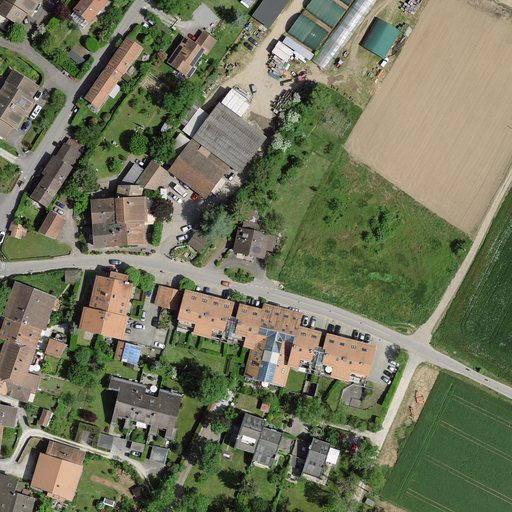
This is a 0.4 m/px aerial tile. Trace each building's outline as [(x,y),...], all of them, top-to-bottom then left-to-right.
[(6,0),(8,1),(0,13),(20,26),(28,13),(32,16),(42,0),(6,0)] [(84,0),(74,12),(88,23),(107,0),(84,0)] [(265,0),(255,14),(273,27),(292,0),(265,0)] [(337,26),(349,8),(336,0),(314,0),(309,8),(337,26)] [(333,70),(377,0),(359,0),(320,62),(333,70)] [(319,50),(332,32),(304,13),(292,31),(319,50)] [(389,56),(403,27),(380,16),(366,45),(389,56)] [(159,22),(154,28),(166,38),(171,32),(159,22)] [(194,45),(205,52),(207,54),(216,41),(203,32),(194,45)] [(290,35),(286,42),(314,59),(318,53),(290,35)] [(145,48),(131,38),(87,99),(101,109),(145,48)] [(194,67),(205,52),(194,45),(186,39),(169,64),(190,79),(197,69),(194,67)] [(291,61),(298,51),(283,40),(275,51),(291,61)] [(0,136),(5,140),(13,127),(16,130),(26,115),(26,116),(35,103),(30,100),(39,86),(15,71),(0,94),(0,136)] [(221,105),(195,140),(231,167),(241,174),(267,139),(221,105)] [(47,175),(32,197),(47,207),(82,154),(78,152),(82,146),(71,139),(67,145),(66,144),(57,159),(55,157),(45,174),(47,175)] [(195,140),(171,172),(207,199),(231,167),(195,140)] [(170,174),(161,168),(154,163),(146,174),(135,166),(120,188),(143,187),(143,188),(158,191),(170,174)] [(118,202),(94,203),(97,248),(144,244),(143,223),(146,223),(145,200),(142,200),(143,188),(143,187),(120,188),(118,202)] [(66,220),(51,213),(41,232),(56,239),(66,220)] [(15,221),(12,234),(27,238),(30,226),(15,221)] [(261,225),(245,222),(243,231),(259,234),(261,225)] [(240,230),(235,252),(265,259),(267,250),(273,252),(276,238),(259,234),(243,231),(240,230)] [(198,232),(190,244),(202,253),(211,240),(198,232)] [(82,272),(67,272),(67,283),(79,282),(82,272)] [(88,309),(83,330),(125,340),(130,318),(127,317),(135,285),(130,284),(131,277),(115,273),(113,280),(100,277),(93,310),(88,309)] [(54,298),(17,286),(6,318),(9,319),(42,331),(46,332),(54,298)] [(176,311),(181,290),(172,288),(171,288),(167,287),(160,286),(156,305),(176,311)] [(192,293),(186,292),(179,319),(197,323),(195,333),(210,337),(212,327),(225,331),(223,339),(233,342),(235,333),(248,337),(245,346),(253,348),(246,376),(284,386),(289,365),(297,367),(300,358),(313,361),(311,370),(321,372),(323,364),(336,367),(333,376),(348,380),(351,370),(368,375),(375,348),(329,336),(325,351),(317,349),(320,334),(298,328),(302,315),(265,305),(263,312),(241,306),(237,320),(229,318),(233,304),(192,293)] [(42,331),(9,319),(3,339),(9,341),(35,349),(42,331)] [(51,340),(46,354),(61,359),(69,346),(51,340)] [(35,349),(9,341),(0,366),(0,377),(3,379),(2,381),(31,389),(37,390),(41,378),(27,375),(35,349)] [(139,365),(143,348),(122,343),(118,360),(139,365)] [(0,377),(0,392),(27,403),(31,389),(2,381),(3,379),(0,377)] [(120,390),(111,424),(115,425),(117,417),(126,419),(124,427),(129,428),(131,420),(151,425),(149,432),(157,434),(158,428),(167,430),(166,436),(174,438),(177,429),(174,429),(182,396),(161,390),(159,398),(144,395),(147,387),(111,378),(109,388),(120,390)] [(0,405),(0,425),(2,426),(12,428),(16,408),(0,405)] [(52,413),(44,410),(39,425),(47,428),(52,413)] [(265,423),(245,417),(235,449),(255,456),(252,464),(271,470),(277,454),(306,463),(303,475),(320,480),(330,449),(314,443),(312,450),(308,449),(309,447),(262,432),(265,423)] [(101,434),(98,447),(111,451),(115,438),(101,434)] [(44,455),(34,487),(74,503),(85,468),(84,467),(88,453),(53,442),(49,456),(44,455)] [(133,442),(131,450),(144,453),(146,446),(133,442)] [(169,451),(154,447),(150,460),(166,464),(169,451)] [(0,511),(31,511),(34,500),(15,493),(18,483),(0,477),(0,511)]
